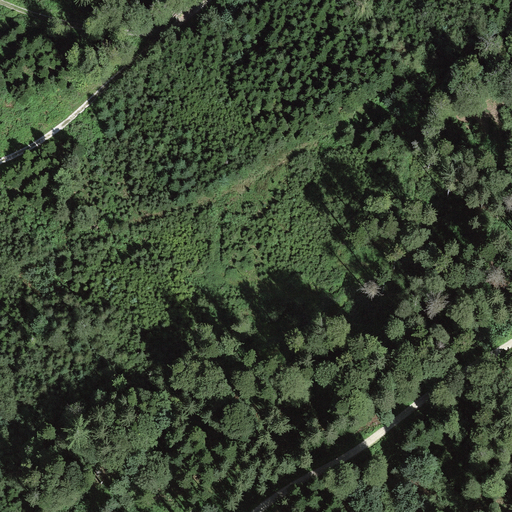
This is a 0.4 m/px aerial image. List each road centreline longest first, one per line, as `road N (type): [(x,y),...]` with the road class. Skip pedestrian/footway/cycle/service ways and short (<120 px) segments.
road 1 (track): [(511,342),(257,511)]
road 2 (track): [(200,0),(57,135),(0,161)]
